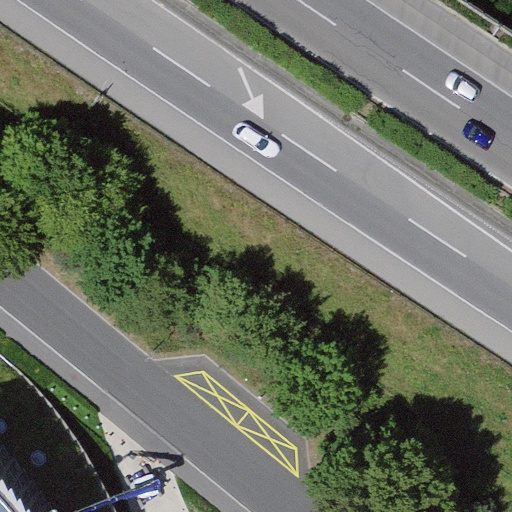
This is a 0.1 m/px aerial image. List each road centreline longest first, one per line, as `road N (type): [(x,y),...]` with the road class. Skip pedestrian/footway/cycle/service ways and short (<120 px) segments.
road 1 (motorway): [(78,0),(511,289)]
road 2 (unclassified): [(288,511),(0,276)]
road 3 (motorway): [(511,138),(303,0)]
